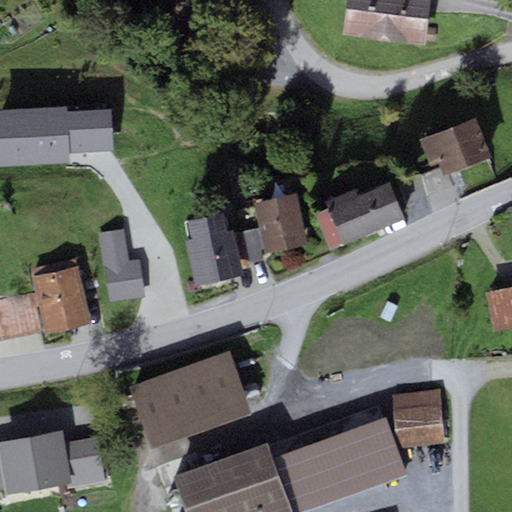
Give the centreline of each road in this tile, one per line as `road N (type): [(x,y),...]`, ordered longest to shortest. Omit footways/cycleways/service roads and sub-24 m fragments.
road 1 (tertiary): [(511,194),(305,289),(171,338),(0,377)]
road 2 (track): [(320,422),(409,372),(442,371),(460,384),(461,511)]
road 3 (unclassified): [(317,80),(379,85),(511,55)]
road 4 (track): [(305,289),(282,397),(289,412),(320,422)]
road 5 (track): [(320,422),(361,439),(369,453),(366,474),(342,511)]
